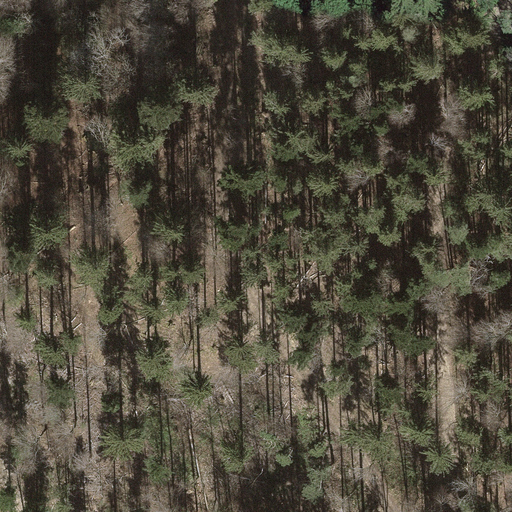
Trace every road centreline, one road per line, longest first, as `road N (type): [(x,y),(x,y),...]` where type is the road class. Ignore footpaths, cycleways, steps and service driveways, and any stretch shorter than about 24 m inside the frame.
road 1 (track): [(233,0),(222,198),(238,262),(269,319),(377,468),(397,511)]
road 2 (track): [(458,511),(436,229),(461,97),(509,0)]
